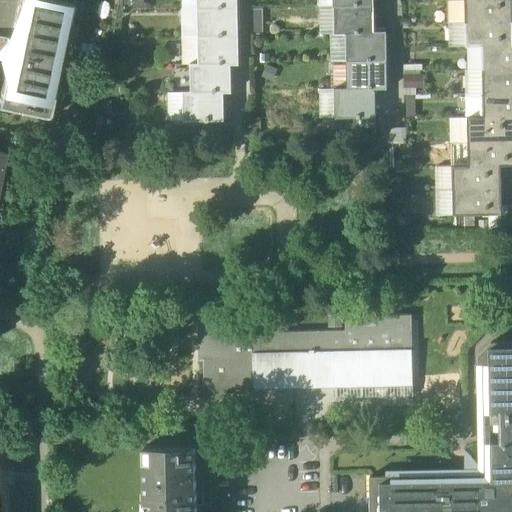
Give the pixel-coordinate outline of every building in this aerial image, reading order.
[(73,5),(51,0),(20,0),(12,41),(8,40),(4,62),(7,63),(0,97),(0,108),(49,119),(73,5)] [(202,0),(203,8),(238,7),(237,0),(202,0)] [(511,0),(465,0),(466,22),(511,20),(511,0)] [(338,5),(334,5),(334,23),(338,23),(339,33),(346,33),(375,32),(374,4),(338,5)] [(203,8),(198,8),(199,26),(203,26),(203,36),(239,35),(238,7),(203,8)] [(511,20),(466,22),(466,46),(483,46),(511,44),(511,20)] [(375,32),(346,33),(347,51),(351,51),(351,61),(387,60),(387,31),(375,32)] [(203,36),(199,36),(199,54),(203,54),(204,64),(231,63),(239,63),(239,35),(203,36)] [(511,44),(483,46),(483,70),(511,68),(511,44)] [(338,84),(337,60),(329,60),(330,85),(338,84)] [(351,61),(347,61),(348,79),(352,79),(352,88),(376,88),(388,88),(387,60),(351,61)] [(204,64),(192,64),(192,82),(196,82),(196,91),(224,91),(232,91),(231,63),(204,64)] [(511,68),(483,70),(484,94),(511,92),(511,68)] [(352,88),(336,89),(336,107),(340,107),(340,116),(336,116),(336,117),(376,116),(376,88),(352,88)] [(196,91),(184,92),(184,110),(188,110),(189,120),(224,120),(224,91),(196,91)] [(511,92),(484,94),(484,117),(511,116),(511,92)] [(511,116),(484,117),(468,118),(469,142),(511,140),(511,116)] [(511,140),(469,142),(469,166),(494,165),(501,165),(511,164),(511,140)] [(501,165),(494,165),(469,166),(453,166),(453,190),(502,189),(501,165)] [(502,189),(453,190),(454,215),(502,214),(502,189)] [(279,317),(199,318),(200,360),(204,359),(205,389),(413,385),(412,314),(346,315),(346,329),(279,331),(279,317)] [(500,442),(485,442),(486,474),(370,476),(370,511),(511,511),(511,341),(491,342),(479,355),(479,364),(484,364),(485,424),(500,424),(500,442)] [(196,511),(195,445),(145,447),(146,511),(196,511)]
